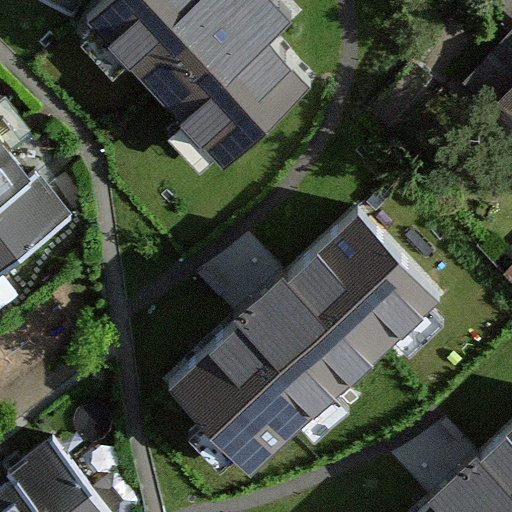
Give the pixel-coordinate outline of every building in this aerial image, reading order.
[(87,0),(72,15),(82,25),(64,39),(200,183),(216,168),(226,179),(325,82),(282,35),(307,15),(292,0),(87,0)] [(511,95),(503,105),(511,114),(511,95)] [(40,177),(31,184),(0,144),(0,276),(73,219),(40,177)] [(361,209),(157,392),(252,492),(454,305),(361,209)] [(511,511),(511,423),(417,511),(511,511)] [(107,511),(50,437),(0,477),(0,511),(107,511)]
